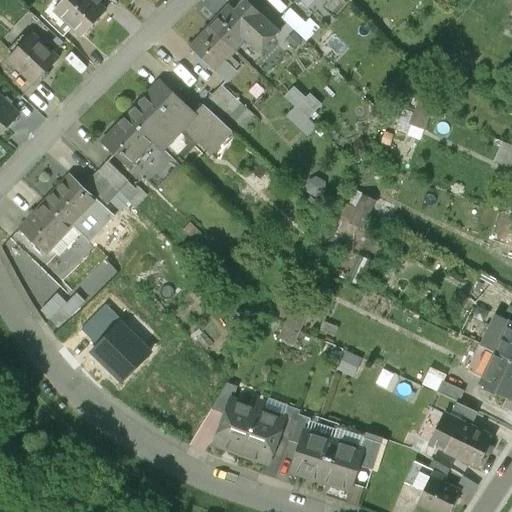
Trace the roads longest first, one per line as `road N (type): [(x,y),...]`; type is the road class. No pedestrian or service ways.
road 1 (residential): [(293,511),(186,471),(95,414),(0,293)]
road 2 (residential): [(0,181),(186,0)]
